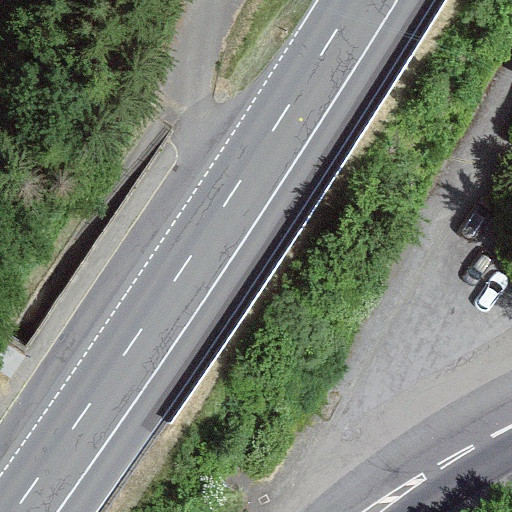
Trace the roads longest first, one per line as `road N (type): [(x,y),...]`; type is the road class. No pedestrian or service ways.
road 1 (primary): [(376,0),(36,511)]
road 2 (unknown): [(247,202),(220,169),(203,111),(203,81),(226,0)]
road 3 (tertiary): [(372,511),(511,426)]
